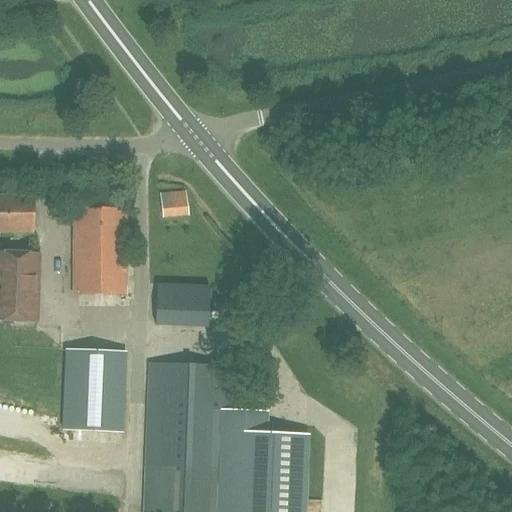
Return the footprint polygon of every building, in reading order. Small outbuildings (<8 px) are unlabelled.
[(161,219),(189,216),(186,190),(158,193),(161,219)] [(0,234),(33,234),(33,195),(0,195),(0,234)] [(125,295),(125,210),(74,210),(73,295),(125,295)] [(0,254),(0,320),(35,322),(37,256),(0,254)] [(209,286),(157,284),(155,324),(208,326),(209,286)] [(64,431),(121,433),(124,353),(66,351),(64,431)] [(150,364),(146,467),(144,511),(301,511),(305,436),(265,434),(266,413),(230,411),(231,367),(150,364)]
